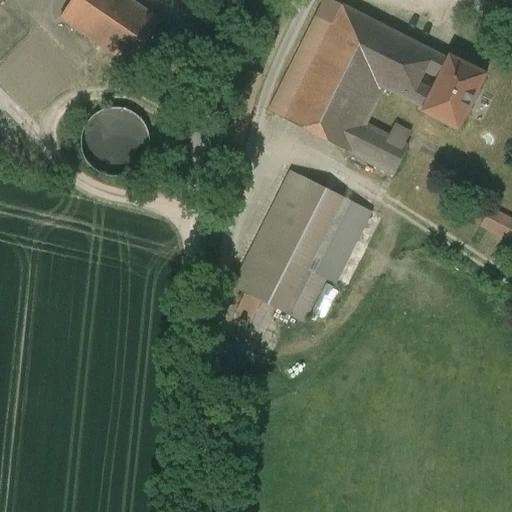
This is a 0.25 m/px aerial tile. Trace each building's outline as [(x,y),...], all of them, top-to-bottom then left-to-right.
[(161,21),(130,0),(72,0),(59,19),(129,67),(161,21)] [(361,15),(330,0),(323,0),(267,112),(351,153),(351,152),(394,173),(406,148),(403,146),(409,134),(394,127),(388,139),(363,127),(383,86),(420,105),(443,55),(361,16),(361,15)] [(485,75),(443,55),(420,105),(416,114),(458,133),(466,116),(478,91),(478,90),(485,75)] [(240,69),(220,140),(240,146),(260,75),(240,69)] [(147,155),(149,142),(146,129),(138,118),(127,111),(114,108),(101,111),(90,119),(83,130),(80,143),(83,156),(91,167),(102,175),(115,177),(128,174),(139,166),(147,155)] [(345,199),(289,171),(232,286),(304,323),(326,279),(335,284),(371,212),(345,199)] [(511,238),(511,221),(489,209),(481,225),(511,241),(511,238)]
